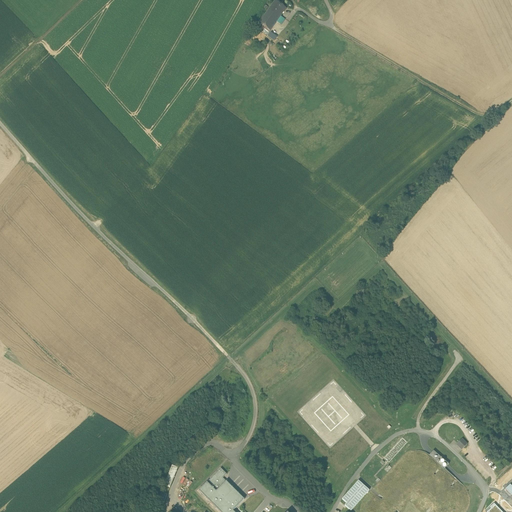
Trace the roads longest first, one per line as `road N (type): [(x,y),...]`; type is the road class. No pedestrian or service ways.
road 1 (track): [(0,122),(228,356)]
road 2 (track): [(511,101),(484,114),(326,25)]
